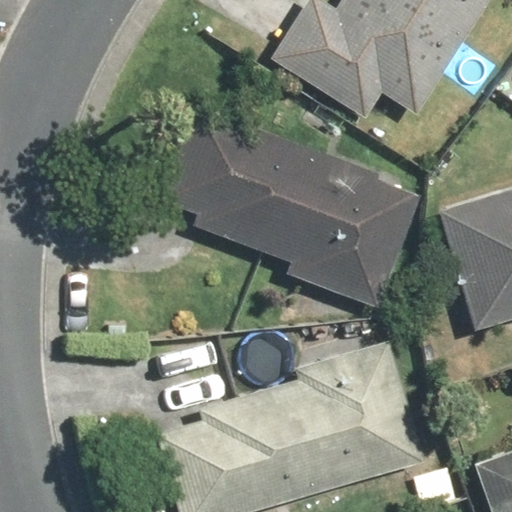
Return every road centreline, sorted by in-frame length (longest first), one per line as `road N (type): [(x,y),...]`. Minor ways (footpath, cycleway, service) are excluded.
road 1 (residential): [(82,0),(11,155),(0,286)]
road 2 (residential): [(0,371),(28,511)]
